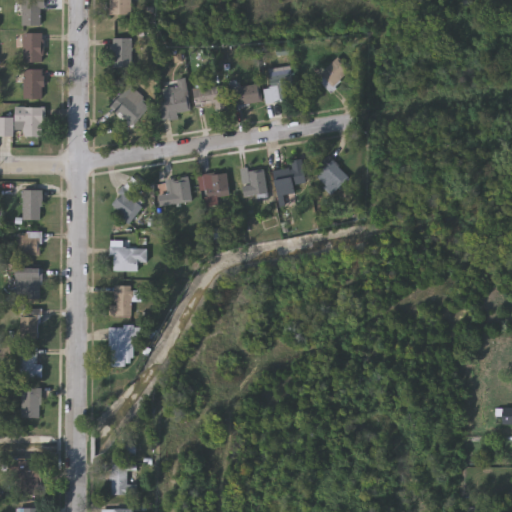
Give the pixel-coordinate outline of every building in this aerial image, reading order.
[(42,0),(42,26),(22,26),(22,0),(42,0)] [(109,14),(109,0),(131,0),(131,14),(109,14)] [(22,62),(22,33),(41,33),(41,62),(22,62)] [(131,67),(112,67),(112,38),(131,38),(131,67)] [(348,71),(328,90),(316,78),(335,58),(348,71)] [(41,69),(41,98),(22,98),(22,69),(41,69)] [(267,76),(293,76),(293,100),(267,100),(267,76)] [(159,118),(157,101),(162,100),(160,88),(173,86),(172,80),(184,78),(189,114),(159,118)] [(225,102),(194,107),(190,90),(221,84),(225,102)] [(151,107),(131,126),(109,103),(130,85),(151,107)] [(230,105),(230,85),(259,85),(259,105),(230,105)] [(12,136),(0,136),(0,118),(13,118),(13,107),(43,107),(44,137),(22,137),(22,125),(12,125),(12,136)] [(313,166),(333,156),(346,183),(326,193),(313,166)] [(291,196),(272,189),(280,169),(288,172),(292,159),(305,164),(299,184),(295,183),(291,196)] [(263,169),(267,193),(248,195),(244,172),(263,169)] [(217,196),(217,206),(202,206),(201,175),(227,173),(228,196),(217,196)] [(135,200),(142,204),(134,220),(111,208),(127,177),(143,185),(135,200)] [(165,194),(165,178),(192,178),(192,204),(157,204),(157,194),(165,194)] [(40,192),(40,220),(21,220),(21,191),(40,192)] [(39,232),(39,255),(16,255),(16,232),(39,232)] [(138,271),(110,271),(110,241),(123,241),(123,249),(146,249),(146,263),(138,263),(138,271)] [(14,300),(14,268),(39,268),(39,300),(14,300)] [(131,286),(131,317),(109,317),(109,305),(114,305),(114,286),(131,286)] [(19,339),(19,316),(37,316),(37,339),(19,339)] [(133,327),(133,366),(109,366),(109,327),(133,327)] [(19,378),(19,349),(37,349),(37,378),(19,378)] [(21,417),(21,393),(39,393),(39,417),(21,417)] [(109,494),(109,464),(128,464),(128,483),(134,483),(134,494),(109,494)] [(15,470),(39,470),(39,494),(15,494),(15,470)]
